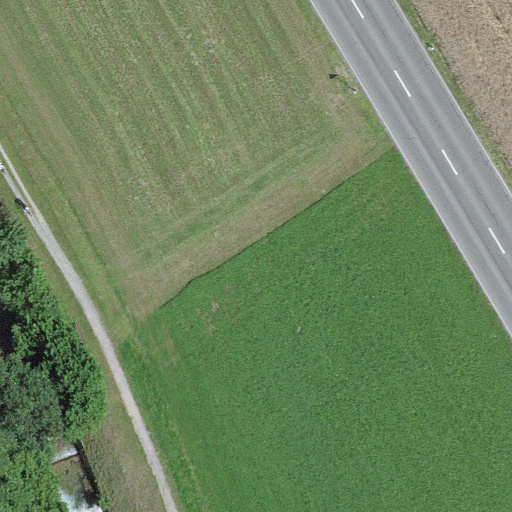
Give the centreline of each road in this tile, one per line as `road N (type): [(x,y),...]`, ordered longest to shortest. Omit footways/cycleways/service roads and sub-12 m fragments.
road 1 (track): [(171,511),(121,360),(0,145)]
road 2 (secondary): [(353,0),(511,263)]
